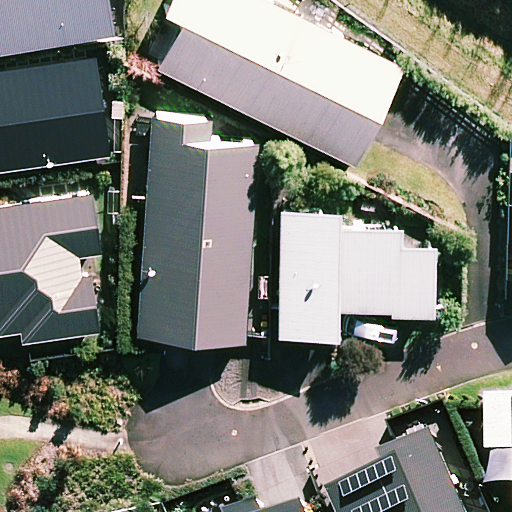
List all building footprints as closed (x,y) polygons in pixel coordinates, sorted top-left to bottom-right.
[(309,0),(301,17),(266,0),(169,0),(164,11),(180,20),(154,67),(352,165),(401,67),(329,31),(341,5),(330,0),(309,0)] [(202,122),(151,118),(136,336),(242,344),(256,145),(201,141),(202,122)] [(0,336),(18,336),(18,343),(98,337),(91,274),(78,275),(77,256),(95,255),(92,195),(0,200),(0,336)] [(336,212),(280,209),(273,335),(333,339),(335,309),(428,314),(432,245),(396,243),(397,226),(335,223),(336,212)] [(511,403),(493,404),(494,490),(511,490),(511,403)] [(464,511),(435,442),(383,464),(388,475),(334,498),(339,511),(464,511)]
